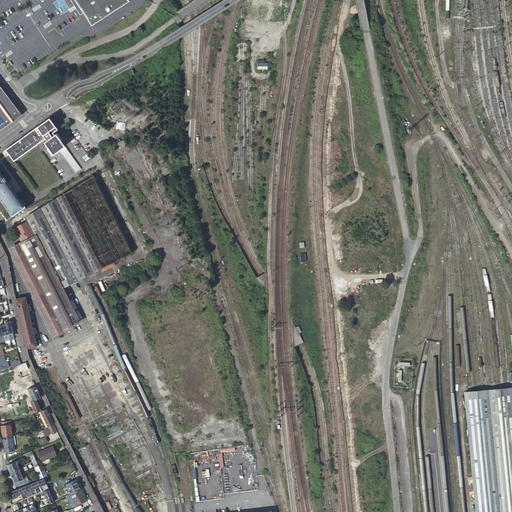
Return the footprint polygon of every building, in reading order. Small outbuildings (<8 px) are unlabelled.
[(69,0),(79,14),(82,12),(73,0),(69,0)] [(73,0),(82,12),(87,20),(90,25),(101,17),(126,0),(73,0)] [(285,20),(285,0),(272,0),(273,6),(252,6),(250,6),(250,1),(242,1),(242,6),(241,6),(241,16),(252,17),(253,15),(257,15),(259,19),(266,19),(269,15),(273,15),(273,20),(285,20)] [(248,43),(235,43),(236,62),(248,62),(248,43)] [(0,84),(0,131),(22,116),(0,84)] [(54,136),(47,127),(44,123),(43,124),(23,138),(23,137),(20,139),(21,140),(15,145),(7,151),(9,155),(10,155),(13,160),(14,161),(44,139),(46,141),(43,143),(51,154),(57,150),(58,151),(64,147),(55,135),(54,136)] [(80,170),(64,147),(58,151),(74,174),(80,170)] [(11,215),(12,217),(25,207),(24,205),(20,200),(14,191),(10,186),(0,171),(0,199),(8,211),(11,215)] [(93,176),(64,194),(102,267),(133,251),(93,176)] [(46,205),(40,208),(78,279),(102,267),(64,194),(46,205)] [(78,279),(40,208),(40,210),(24,218),(26,222),(14,228),(20,243),(9,248),(55,335),(80,321),(63,287),(78,279)] [(16,297),(26,349),(27,349),(37,347),(28,307),(25,308),(22,296),(16,297)] [(9,339),(14,338),(11,321),(10,321),(5,322),(5,324),(9,336),(9,339)] [(4,338),(5,341),(9,339),(9,336),(5,324),(0,326),(4,338)] [(21,364),(16,366),(21,378),(31,374),(25,362),(21,364)] [(33,380),(31,374),(21,378),(11,382),(13,387),(33,380)] [(36,386),(34,382),(11,391),(13,395),(24,391),(36,386)] [(38,392),(36,386),(24,391),(25,393),(28,391),(30,395),(30,396),(38,392)] [(511,511),(511,386),(465,391),(476,511),(511,511)] [(27,403),(36,400),(41,398),(38,392),(30,396),(31,398),(29,399),(27,403)] [(36,400),(27,403),(31,414),(40,410),(36,400)] [(45,409),(41,411),(40,411),(51,434),(57,431),(45,409)] [(7,421),(0,421),(0,422),(1,430),(2,436),(12,435),(10,424),(7,424),(7,421)] [(40,445),(48,442),(46,437),(43,430),(41,430),(34,431),(40,445)] [(12,435),(2,436),(4,448),(5,451),(14,450),(13,439),(12,435)] [(42,461),(56,455),(53,446),(38,452),(42,461)] [(32,450),(26,453),(27,456),(30,455),(32,461),(36,459),(32,450)] [(9,470),(22,465),(22,464),(18,465),(16,461),(7,465),(9,470)] [(23,466),(22,465),(9,470),(12,476),(21,473),(19,468),(23,466)] [(21,473),(12,476),(16,486),(25,483),(21,473)] [(46,483),(44,478),(40,480),(38,481),(40,486),(42,485),(45,491),(49,489),(46,483)] [(73,493),(81,489),(76,479),(66,484),(70,494),(71,494),(73,493)] [(39,493),(37,487),(40,486),(38,481),(31,483),(35,491),(36,494),(39,493)] [(51,488),(49,482),(46,483),(49,489),(51,495),(52,497),(57,495),(54,487),(51,488)] [(35,491),(31,483),(25,486),(27,493),(29,497),(33,495),(32,492),(35,491)] [(21,493),(23,499),(27,498),(25,494),(24,492),(26,492),(26,493),(27,493),(25,486),(19,489),(21,493)] [(10,499),(11,500),(18,497),(17,495),(21,493),(19,489),(10,492),(10,499)] [(83,502),(87,500),(81,489),(73,493),(71,494),(73,499),(69,501),(73,507),(80,503),(83,502)] [(22,511),(21,507),(19,503),(14,505),(17,511),(14,511),(22,511)]
